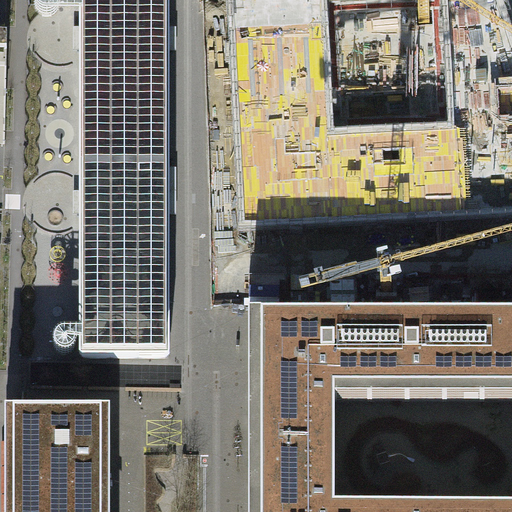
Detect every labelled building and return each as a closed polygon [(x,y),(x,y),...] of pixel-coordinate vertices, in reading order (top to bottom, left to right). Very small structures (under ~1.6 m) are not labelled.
[(169,0),(78,0),(79,361),(170,361),(169,0)] [(232,0),(243,223),(511,209),(511,39),(499,0),(232,0)] [(261,318),(261,450),(335,450),(335,391),(370,391),(370,318),(261,318)] [(482,318),(370,318),(370,391),(482,391),(482,318)] [(511,318),(482,318),(482,391),(511,391),(511,318)] [(110,412),(5,412),(5,435),(13,435),(13,509),(102,509),(102,511),(110,511),(110,486),(102,486),(102,438),(110,438),(110,412)] [(370,511),(370,509),(335,509),(335,450),(261,450),(261,511),(370,511)]
